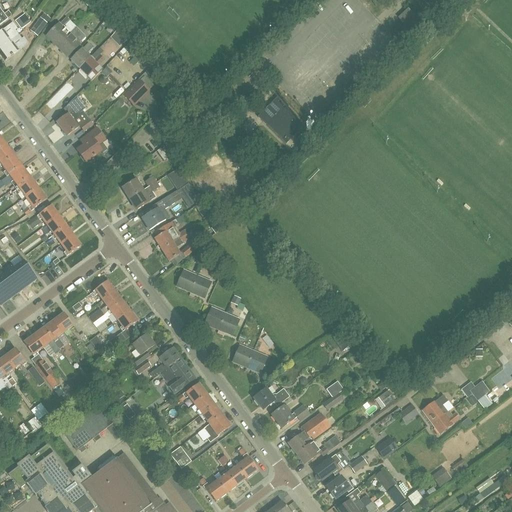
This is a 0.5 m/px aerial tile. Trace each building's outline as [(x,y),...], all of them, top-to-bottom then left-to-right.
[(422,0),(436,14),(448,1),(448,0),(422,0)] [(0,25),(11,17),(11,15),(8,11),(4,15),(0,9),(0,25)] [(398,18),(404,24),(393,34),(402,43),(422,24),(413,15),(408,9),(398,18)] [(47,24),(48,24),(51,19),(43,13),(40,18),(30,31),(38,36),(40,34),(47,24)] [(21,29),(30,22),(24,14),(15,21),(21,29)] [(60,25),(59,24),(46,37),(56,47),(69,34),(76,28),(66,18),(60,25)] [(103,26),(110,32),(117,25),(110,18),(103,26)] [(0,32),(0,48),(11,41),(10,40),(18,35),(15,31),(17,29),(13,23),(3,31),(3,30),(0,32)] [(113,34),(123,44),(131,37),(121,26),(113,34)] [(69,34),(56,47),(68,58),(80,45),(79,44),(85,37),(76,28),(69,34)] [(10,40),(11,41),(0,48),(0,55),(5,62),(19,51),(18,51),(27,45),(28,43),(24,38),(21,40),(18,35),(10,40)] [(82,50),(71,61),(79,69),(90,58),(87,55),(93,49),(88,44),(82,50)] [(139,63),(147,55),(139,46),(130,55),(139,63)] [(79,69),(80,70),(79,71),(79,73),(85,79),(87,77),(91,81),(102,71),(98,67),(98,66),(105,60),(100,55),(95,60),(91,57),(90,58),(79,69)] [(106,78),(110,74),(105,69),(101,72),(106,78)] [(149,91),(139,81),(124,96),(134,106),(149,91)] [(67,115),(57,123),(66,137),(78,128),(72,121),(79,116),(83,113),(82,111),(86,109),(77,96),(63,110),(67,115)] [(277,97),(258,117),(286,145),(305,125),(277,97)] [(243,116),(236,124),(240,128),(247,120),(243,116)] [(83,122),(79,126),(80,127),(83,132),(84,133),(93,125),(94,125),(89,118),(83,122)] [(103,153),(107,149),(102,142),(105,140),(97,128),(79,141),(83,146),(77,151),(86,163),(101,151),(103,153)] [(14,156),(6,145),(0,150),(0,149),(0,163),(1,165),(14,156)] [(168,158),(161,148),(156,152),(164,162),(168,158)] [(14,156),(1,165),(6,171),(3,173),(6,177),(9,175),(21,166),(14,156)] [(29,176),(21,166),(9,175),(13,181),(11,182),(14,187),(17,185),(18,187),(25,182),(23,180),(29,176)] [(169,175),(174,184),(183,178),(178,169),(169,175)] [(25,197),(25,198),(39,188),(31,178),(29,176),(23,180),(25,182),(18,187),(15,189),(19,193),(21,191),(25,197)] [(153,177),(145,182),(148,188),(156,183),(153,177)] [(135,180),(122,189),(129,200),(143,192),(135,180)] [(156,183),(148,188),(151,193),(152,193),(159,188),(156,183)] [(39,188),(25,198),(31,205),(23,212),(26,215),(34,209),(47,199),(39,188)] [(143,192),(129,200),(136,211),(150,202),(146,197),(153,193),(152,193),(151,193),(148,188),(143,192)] [(142,219),(142,220),(149,231),(157,226),(164,222),(165,221),(170,218),(164,210),(165,209),(175,203),(173,201),(170,195),(160,202),(150,208),(147,210),(150,215),(142,219)] [(51,206),(36,217),(39,221),(41,219),(46,225),(58,216),(51,206)] [(58,216),(46,225),(51,232),(49,233),(51,237),(66,226),(58,216)] [(175,220),(165,227),(169,232),(176,228),(179,226),(175,220)] [(187,234),(195,229),(192,225),(184,230),(179,233),(176,228),(169,232),(165,227),(154,234),(157,238),(154,240),(162,251),(187,235),(187,234)] [(66,226),(51,237),(54,240),(56,238),(61,245),(73,236),(66,226)] [(16,233),(11,237),(16,243),(21,239),(16,233)] [(187,235),(162,251),(169,262),(181,255),(176,248),(183,244),(183,243),(190,239),(187,235)] [(73,236),(61,245),(66,251),(63,253),(66,257),(81,246),(73,236)] [(181,251),(186,258),(201,245),(196,239),(181,251)] [(14,269),(27,286),(37,279),(36,279),(24,262),(14,269)] [(18,293),(27,286),(14,269),(5,276),(18,293)] [(190,293),(197,277),(183,271),(177,288),(190,293)] [(18,293),(5,276),(0,279),(0,288),(9,300),(18,293)] [(211,283),(197,277),(190,293),(204,299),(211,283)] [(102,300),(114,291),(107,281),(92,292),(95,296),(98,294),(102,300)] [(0,306),(9,300),(0,288),(0,306)] [(102,300),(106,306),(104,307),(107,312),(122,301),(114,291),(102,300)] [(234,296),(231,301),(238,305),(241,299),(234,296)] [(116,319),(117,320),(129,311),(122,301),(107,312),(103,315),(93,323),(97,327),(108,319),(108,318),(110,316),(112,314),(116,319)] [(78,302),(72,307),(75,311),(81,306),(78,302)] [(218,331),(225,314),(211,309),(205,325),(218,331)] [(93,322),(102,315),(98,310),(89,317),(93,322)] [(137,322),(129,311),(117,320),(122,327),(119,328),(122,332),(137,322)] [(54,321),(63,333),(69,329),(71,331),(75,328),(64,313),(54,321)] [(239,320),(225,314),(218,331),(232,337),(239,320)] [(59,350),(64,346),(57,337),(63,333),(54,321),(44,329),(54,343),(59,350)] [(60,351),(59,350),(54,343),(44,329),(43,329),(42,327),(37,331),(38,333),(34,336),(43,348),(47,345),(55,355),(60,351)] [(332,337),(342,352),(352,345),(342,330),(332,337)] [(126,340),(121,333),(108,343),(113,350),(126,340)] [(137,367),(146,360),(150,357),(146,352),(154,345),(147,335),(132,346),(140,356),(133,361),(137,367)] [(24,343),(34,358),(38,355),(36,353),(43,348),(34,336),(24,343)] [(66,336),(62,339),(66,346),(71,343),(66,336)] [(90,341),(95,349),(102,344),(96,336),(90,341)] [(246,368),(253,352),(239,346),(233,363),(246,368)] [(15,349),(5,357),(15,369),(21,365),(23,367),(26,364),(15,349)] [(161,365),(152,372),(149,374),(153,380),(160,375),(181,360),(172,349),(160,358),(165,365),(163,367),(161,365)] [(267,358),(253,352),(246,368),(260,374),(267,358)] [(15,369),(5,357),(0,360),(0,370),(6,379),(10,376),(8,374),(15,369)] [(52,388),(53,388),(59,383),(52,374),(42,360),(35,366),(45,379),(52,388)] [(146,360),(137,367),(132,371),(137,377),(151,367),(146,360)] [(181,360),(160,375),(167,385),(166,386),(174,396),(195,380),(181,360)] [(88,390),(78,376),(70,382),(81,396),(88,390)] [(88,376),(84,379),(90,387),(94,385),(88,376)] [(44,383),(39,377),(34,381),(39,387),(44,383)] [(493,405),(485,395),(490,392),(482,381),(469,391),(476,401),(477,401),(486,411),(493,405)] [(9,382),(4,386),(7,391),(12,387),(9,382)] [(332,399),(339,394),(343,390),(337,382),(326,390),(331,398),(332,399)] [(198,384),(186,394),(185,393),(177,399),(180,403),(188,397),(194,405),(207,395),(198,384)] [(284,389),(276,395),(275,394),(271,396),(266,390),(254,399),(263,411),(274,403),(277,407),(290,397),(284,389)] [(387,391),(377,398),(384,407),(394,400),(387,391)] [(332,399),(331,398),(322,405),(327,411),(343,399),(339,394),(332,399)] [(207,395),(194,405),(195,405),(199,411),(197,413),(200,417),(214,405),(207,395)] [(449,411),(447,413),(442,406),(447,402),(443,396),(422,411),(432,425),(445,415),(449,411)] [(33,431),(42,426),(39,420),(49,414),(42,403),(31,410),(36,417),(28,422),(33,431)] [(77,451),(114,423),(99,404),(62,432),(77,451)] [(120,409),(129,421),(135,416),(127,405),(120,409)] [(214,405),(200,417),(203,421),(205,419),(209,424),(203,429),(204,429),(222,416),(214,405)] [(416,405),(400,413),(405,423),(421,415),(416,405)] [(310,415),(303,406),(294,413),(291,416),(284,407),(272,415),(282,429),(294,420),(297,418),(300,422),(310,415)] [(449,411),(445,415),(432,425),(439,434),(460,419),(456,413),(452,416),(449,411)] [(296,455),(313,442),(309,438),(311,437),(313,440),(331,427),(321,414),(302,429),(304,432),(288,444),(296,455)] [(230,427),(222,416),(204,429),(210,437),(207,439),(210,443),(218,437),(218,436),(230,427)] [(108,431),(116,441),(121,437),(113,427),(108,431)] [(187,442),(191,448),(203,440),(199,434),(187,442)] [(320,452),(313,442),(296,455),(304,466),(317,456),(317,455),(320,453),(323,457),(334,448),(341,443),(335,436),(323,446),(325,448),(320,452)] [(390,438),(375,449),(383,460),(398,449),(390,438)] [(92,511),(94,511),(175,511),(169,503),(165,506),(160,498),(158,500),(123,454),(117,459),(116,459),(99,472),(92,478),(82,465),(69,475),(53,454),(47,445),(30,458),(29,456),(16,466),(18,467),(8,475),(19,489),(26,484),(26,485),(33,494),(35,497),(37,495),(41,500),(40,500),(41,502),(42,502),(46,507),(44,509),(46,511),(92,511)] [(191,462),(180,447),(170,455),(181,470),(191,462)] [(237,466),(247,479),(258,470),(248,458),(249,457),(243,449),(238,452),(245,460),(237,466)] [(99,472),(116,459),(113,454),(95,467),(99,472)] [(218,460),(223,466),(228,462),(223,456),(218,460)] [(330,460),(314,471),(317,475),(316,476),(316,477),(316,478),(316,479),(317,480),(318,480),(318,481),(319,481),(320,481),(321,480),(322,482),(333,474),(335,477),(344,471),(338,464),(341,462),(336,456),(331,460),(330,460)] [(355,474),(361,469),(367,465),(362,457),(349,466),(355,474)] [(462,460),(451,468),(457,475),(468,467),(462,460)] [(231,471),(229,469),(226,472),(237,486),(247,479),(237,466),(237,467),(231,471)] [(374,477),(386,491),(395,485),(383,470),(374,477)] [(225,472),(221,475),(223,477),(218,481),(217,481),(227,494),(237,486),(226,472),(225,472)] [(446,472),(434,481),(440,488),(452,480),(451,479),(446,472)] [(346,484),(341,478),(326,488),(335,500),(347,491),(348,494),(353,490),(348,483),(346,484)] [(227,494),(217,481),(209,487),(203,479),(199,482),(205,490),(206,490),(216,502),(227,494)] [(497,489),(493,484),(486,489),(490,494),(497,489)] [(395,487),(386,493),(396,507),(405,500),(395,487)] [(436,492),(433,488),(426,492),(429,497),(436,492)] [(406,496),(414,507),(423,500),(415,490),(406,496)] [(471,500),(480,495),(477,490),(468,494),(471,500)] [(350,501),(339,509),(338,510),(339,511),(359,511),(372,503),(367,496),(360,502),(359,501),(353,505),(350,501)] [(276,507),(271,510),(272,511),(289,511),(282,502),(280,503),(279,502),(274,505),(276,507)] [(292,511),(298,507),(294,502),(288,506),(292,511)] [(372,503),(359,511),(373,511),(377,510),(372,503)]
